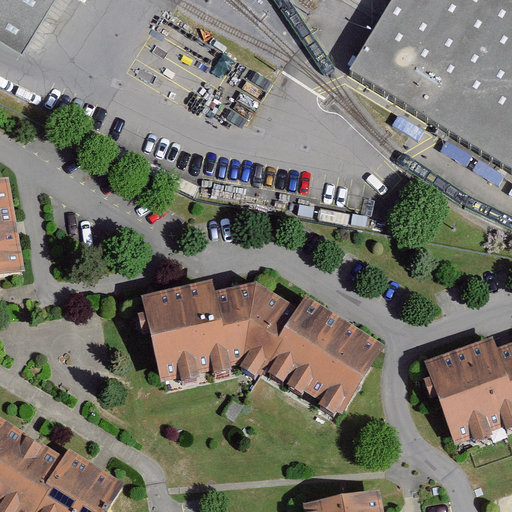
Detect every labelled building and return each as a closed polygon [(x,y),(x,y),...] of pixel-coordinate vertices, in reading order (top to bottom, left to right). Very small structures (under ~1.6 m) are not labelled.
[(0,0),(0,35),(21,48),(24,50),(53,0),(0,0)] [(511,0),(396,0),(382,22),(351,73),(511,172),(511,0)] [(184,31),(161,62),(193,85),(202,73),(205,75),(219,56),(184,31)] [(0,178),(0,276),(21,273),(6,178),(0,178)] [(279,337),(298,307),(256,280),(216,290),(213,277),(139,294),(160,384),(164,383),(178,379),(180,385),(201,380),(199,374),(212,371),(214,377),(233,372),(232,366),(242,363),(241,367),(257,377),(259,373),(263,374),(267,366),(283,340),(279,337)] [(305,295),(298,307),(279,337),(283,340),(267,366),(272,369),(269,373),(284,382),(286,379),(291,382),(289,386),(302,394),(304,391),(322,402),(319,406),(334,415),(336,412),(342,415),(386,346),(305,295)] [(496,334),(434,357),(458,442),(511,424),(511,339),(500,344),(496,334)] [(63,455),(0,416),(0,510),(3,511),(33,511),(50,485),(46,483),(63,455)] [(109,511),(128,484),(69,447),(63,455),(46,483),(50,485),(33,511),(109,511)] [(382,511),(378,489),(303,503),(304,511),(382,511)]
